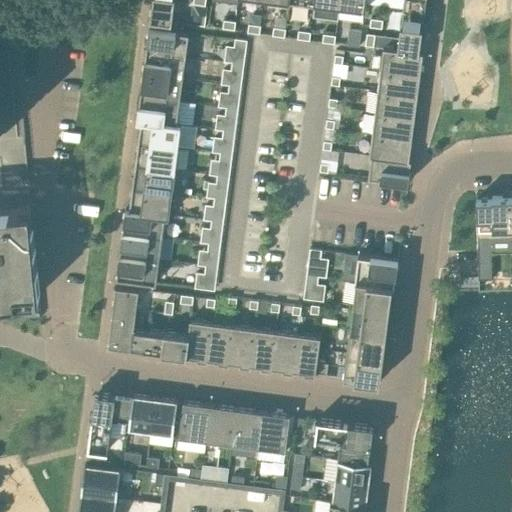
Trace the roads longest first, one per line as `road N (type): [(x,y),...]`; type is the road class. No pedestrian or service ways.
road 1 (residential): [(405,406),(94,363),(63,350),(39,95),(51,56)]
road 2 (residential): [(511,162),(459,169),(439,187),(405,406)]
